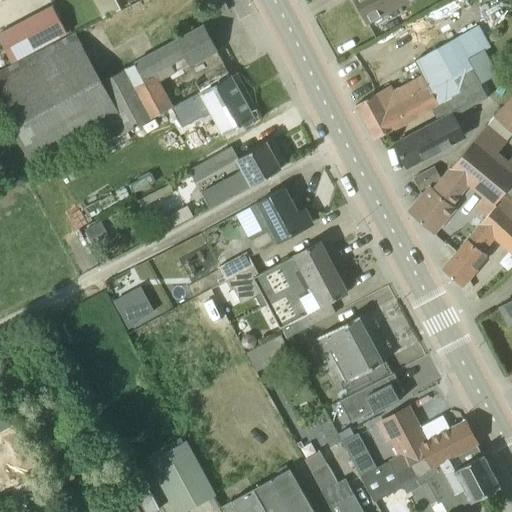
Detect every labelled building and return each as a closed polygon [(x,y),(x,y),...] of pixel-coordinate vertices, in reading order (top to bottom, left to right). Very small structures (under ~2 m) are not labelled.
[(117,0),(92,0),(103,20),(123,9),(117,0)] [(354,0),(367,23),(407,1),(408,0),(354,0)] [(229,10),(228,9),(225,4),(225,3),(224,2),(223,2),(222,2),(221,2),(220,3),(219,4),(219,5),(219,6),(219,7),(222,12),(223,13),(224,14),(225,14),(226,13),(227,13),(228,13),(228,12),(229,11),(229,10)] [(375,94),(360,103),(355,106),(374,140),(432,109),(481,82),(468,60),(490,49),(485,39),(492,36),(483,20),(476,23),(478,27),(436,50),(415,62),(422,75),(378,99),(375,94)] [(161,81),(187,67),(217,51),(204,27),(101,82),(121,119),(108,126),(114,138),(172,107),(175,106),(161,81)] [(0,108),(32,168),(108,126),(121,119),(101,82),(75,34),(4,69),(0,71),(0,108)] [(375,44),(379,53),(404,43),(401,34),(375,44)] [(254,118),(242,97),(230,76),(200,92),(175,106),(172,107),(182,126),(189,123),(188,121),(208,110),(222,135),(254,118)] [(490,98),(481,82),(432,109),(438,121),(426,127),(395,144),(407,167),(438,151),(438,150),(450,143),(451,145),(465,138),(453,118),(490,98)] [(511,98),(495,120),(511,134),(511,98)] [(483,223),(504,198),(511,189),(511,159),(505,168),(495,159),(507,145),(488,128),(433,190),(430,187),(409,211),(434,232),(455,208),(451,205),(459,195),(458,194),(468,182),(485,197),(474,208),(481,214),(477,218),(483,223)] [(267,143),(237,159),(237,160),(243,170),(202,193),(210,207),(281,169),(267,143)] [(195,183),(237,160),(237,159),(231,147),(188,171),(195,183)] [(413,179),(420,190),(441,179),(435,167),(413,179)] [(262,231),(246,240),(254,255),(311,224),(303,210),(296,214),(283,189),(249,208),(262,231)] [(511,204),(504,198),(483,223),(443,268),(462,285),(488,257),(482,252),(495,237),(511,251),(511,204)] [(159,232),(170,226),(165,218),(154,224),(159,232)] [(96,249),(110,242),(100,223),(86,230),(96,249)] [(252,264),(224,278),(232,291),(234,290),(242,305),(262,294),(279,327),(280,327),(286,337),(335,312),(330,302),(347,293),(320,242),(258,275),(252,264)] [(224,278),(252,264),(246,252),(218,267),(224,278)] [(154,312),(140,287),(114,301),(129,329),(136,325),(134,323),(154,312)] [(511,301),(501,307),(510,324),(511,322),(511,301)] [(345,390),(348,397),(389,375),(383,363),(385,362),(384,361),(383,362),(371,340),(359,318),(360,317),(360,316),(317,339),(318,340),(319,340),(326,352),(329,351),(346,382),(342,385),(345,390)] [(253,336),(248,334),(243,336),(241,342),(244,347),(250,349),(255,347),(257,341),(253,336)] [(348,397),(340,402),(352,423),(374,411),(376,414),(400,400),(398,395),(404,392),(394,373),(389,375),(348,397)] [(416,476),(477,443),(466,422),(428,442),(409,408),(379,424),(389,442),(392,441),(400,456),(404,454),(416,476)] [(361,477),(377,468),(358,433),(342,442),(361,477)] [(185,443),(150,463),(177,511),(183,511),(214,495),(185,443)] [(404,454),(400,456),(377,468),(361,477),(365,484),(394,469),(404,487),(407,493),(427,482),(438,504),(441,502),(446,511),(453,511),(500,487),(477,443),(416,476),(404,454)] [(314,511),(289,463),(229,495),(232,499),(220,505),(223,511),(314,511)] [(313,471),(331,506),(334,511),(364,511),(347,478),(338,483),(329,463),(313,471)] [(146,511),(159,506),(139,468),(126,474),(145,511),(146,511)] [(140,511),(128,489),(104,502),(109,511),(140,511)]
